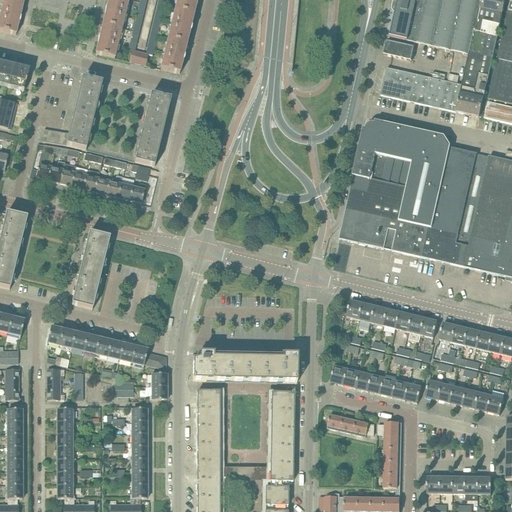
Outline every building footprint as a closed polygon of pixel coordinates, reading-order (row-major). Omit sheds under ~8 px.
[(105,13),(102,25),(121,29),(128,0),(108,0),(106,8),(104,13),(105,13)] [(134,52),(146,0),(140,0),(128,50),(132,51),(134,52)] [(156,0),(149,0),(138,49),(144,50),(156,0)] [(152,56),(165,0),(158,0),(145,55),(148,55),(152,56)] [(177,0),(174,12),(193,16),(196,4),(197,4),(198,0),(177,0)] [(391,38),(407,41),(416,0),(398,0),(395,0),(396,0),(396,1),(396,2),(395,2),(394,3),(393,8),(393,9),(393,10),(394,10),(394,11),(395,11),(396,11),(390,38),(391,38)] [(442,0),(416,0),(407,41),(415,43),(415,44),(416,44),(432,48),(442,0)] [(442,0),(432,48),(450,52),(461,0),(442,0)] [(461,0),(450,52),(469,56),(481,0),(461,0)] [(492,61),(505,0),(481,0),(469,56),(492,61)] [(0,15),(0,31),(15,35),(18,24),(19,24),(20,19),(23,6),(4,1),(0,15)] [(511,3),(510,3),(489,100),(511,105),(511,3)] [(174,12),(167,41),(186,46),(189,34),(190,34),(191,28),(190,28),(193,16),(174,12)] [(98,42),(95,55),(114,59),(121,29),(102,25),(99,37),(97,42),(98,42)] [(407,41),(391,38),(389,43),(386,42),(383,56),(411,62),(415,44),(415,43),(407,41)] [(167,41),(160,70),(179,75),(182,63),(183,63),(184,57),(183,57),(186,46),(167,41)] [(134,52),(132,51),(129,63),(137,65),(140,53),(134,52)] [(140,53),(137,65),(145,67),(148,55),(145,55),(140,53)] [(479,118),(492,61),(469,56),(462,86),(456,113),(479,118)] [(0,86),(23,92),(28,72),(16,69),(16,68),(11,67),(10,68),(0,65),(0,86)] [(456,113),(462,86),(387,69),(380,96),(456,113)] [(82,80),(78,96),(97,101),(101,84),(82,80)] [(93,118),(97,101),(78,96),(74,113),(93,118)] [(151,96),(147,113),(166,118),(170,101),(151,96)] [(0,100),(0,110),(14,114),(16,105),(0,100)] [(511,108),(488,103),(484,119),(511,125),(511,108)] [(0,110),(0,118),(12,122),(14,114),(0,110)] [(74,113),(70,130),(89,134),(93,118),(74,113)] [(143,130),(162,134),(166,118),(147,113),(143,130)] [(0,118),(0,128),(10,131),(12,122),(0,118)] [(366,128),(365,129),(365,130),(363,129),(358,151),(375,155),(377,155),(386,157),(386,158),(412,163),(405,192),(415,194),(478,208),(511,215),(511,152),(506,151),(504,161),(489,157),(489,158),(476,155),(449,149),(450,147),(444,137),(375,122),(374,124),(372,124),(371,124),(370,124),(369,125),(368,125),(367,126),(366,127),(366,128)] [(85,151),(89,134),(70,130),(69,135),(66,146),(85,151)] [(143,130),(139,146),(158,151),(162,134),(143,130)] [(43,131),(41,142),(48,143),(50,132),(43,131)] [(50,132),(48,143),(54,144),(56,133),(50,132)] [(56,133),(54,144),(60,145),(62,134),(56,133)] [(62,134),(60,145),(64,146),(66,146),(69,135),(62,134)] [(36,179),(48,182),(51,168),(56,148),(44,146),(40,160),(48,162),(47,167),(39,166),(36,179)] [(154,168),(157,153),(158,151),(139,146),(135,163),(154,168)] [(370,180),(375,155),(358,151),(352,177),(370,180)] [(188,152),(182,174),(190,176),(195,154),(188,152)] [(353,180),(405,192),(412,163),(386,158),(386,157),(377,155),(375,155),(370,180),(352,177),(352,180),(353,180)] [(91,156),(89,162),(101,165),(103,158),(91,156)] [(103,165),(113,168),(114,161),(105,159),(103,165)] [(114,161),(113,168),(125,171),(126,164),(114,161)] [(51,168),(48,182),(59,185),(64,165),(64,164),(58,163),(56,170),(51,168)] [(76,168),(64,165),(59,185),(71,188),(76,168)] [(150,170),(137,167),(136,173),(134,180),(147,183),(150,170)] [(75,169),(71,188),(83,190),(86,177),(87,171),(75,169)] [(86,177),(83,190),(94,193),(97,180),(99,174),(87,171),(86,177)] [(114,184),(109,183),(106,196),(118,199),(121,185),(122,179),(116,177),(114,184)] [(109,183),(97,180),(94,193),(106,196),(109,183)] [(415,194),(405,192),(353,180),(352,180),(338,240),(401,254),(415,194)] [(132,188),(121,185),(118,199),(129,202),(132,188)] [(132,188),(129,202),(141,205),(144,191),(146,186),(139,185),(138,190),(132,188)] [(464,268),(478,208),(415,194),(401,254),(464,268)] [(511,278),(511,215),(478,208),(464,268),(511,278)] [(6,214),(0,238),(0,250),(18,255),(26,219),(6,214)] [(89,234),(80,270),(100,275),(109,239),(89,234)] [(0,250),(0,288),(9,291),(18,255),(0,250)] [(80,270),(78,279),(71,306),(92,311),(100,275),(80,270)] [(359,321),(363,305),(362,306),(356,304),(356,303),(350,302),(346,318),(359,321)] [(359,321),(371,324),(375,308),(375,309),(368,307),(368,306),(363,305),(359,321)] [(384,327),(388,311),(387,311),(387,312),(380,310),(381,309),(375,308),(371,324),(384,327)] [(384,327),(396,330),(400,314),(399,315),(393,313),(393,312),(388,311),(384,327)] [(400,314),(396,330),(408,333),(412,317),(412,318),(405,316),(405,315),(400,314)] [(0,333),(8,335),(12,319),(0,316),(0,333)] [(420,336),(424,320),(424,321),(417,319),(417,318),(412,317),(408,333),(420,336)] [(24,322),(12,319),(8,335),(20,338),(24,322)] [(433,339),(437,323),(436,324),(429,322),(430,321),(424,320),(420,336),(433,339)] [(452,344),(456,327),(455,327),(455,329),(448,327),(449,326),(443,324),(439,341),(452,344)] [(464,347),(468,330),(467,332),(461,330),(461,329),(456,327),(452,344),(464,347)] [(51,328),(47,345),(59,348),(63,331),(51,328)] [(476,350),(480,333),(480,334),(473,333),(473,332),(468,330),(464,347),(476,350)] [(75,334),(63,331),(59,348),(71,351),(75,334)] [(489,353),(493,336),(492,336),(492,337),(485,336),(485,334),(480,333),(476,350),(489,353)] [(71,351),(83,353),(87,337),(75,334),(71,351)] [(501,356),(505,339),(504,340),(497,339),(498,337),(493,336),(489,353),(501,356)] [(99,340),(87,337),(83,353),(95,356),(99,340)] [(505,339),(501,356),(511,358),(511,342),(510,342),(510,340),(505,339)] [(99,340),(95,356),(107,359),(111,343),(99,340)] [(123,346),(111,343),(107,359),(119,362),(123,346)] [(123,346),(119,362),(131,365),(135,349),(123,346)] [(143,368),(144,366),(146,355),(147,352),(135,349),(131,365),(143,368)] [(152,356),(146,355),(144,366),(150,367),(152,356)] [(193,362),(192,382),(206,382),(206,380),(282,381),(282,384),(296,384),(297,357),(283,357),(283,361),(213,360),(213,355),(199,355),(199,362),(193,362)] [(150,367),(156,368),(158,358),(152,356),(150,367)] [(447,363),(453,365),(459,366),(461,360),(448,357),(447,363)] [(165,371),(165,359),(158,358),(156,368),(165,371)] [(461,360),(459,366),(472,369),(473,363),(461,360)] [(330,384),(343,387),(347,371),(334,367),(330,384)] [(5,371),(5,387),(18,387),(18,371),(5,371)] [(59,371),(47,371),(47,386),(59,386),(59,382),(63,382),(63,377),(64,377),(64,375),(64,371),(59,371)] [(115,380),(116,374),(104,371),(103,377),(115,380)] [(359,374),(347,371),(343,387),(355,390),(359,374)] [(355,390),(368,393),(372,376),(359,374),(355,390)] [(151,388),(167,388),(167,375),(151,375),(151,388)] [(384,379),(372,376),(368,393),(380,396),(384,379)] [(380,396),(392,399),(396,382),(384,379),(380,396)] [(409,385),(396,382),(392,399),(405,402),(409,385)] [(442,385),(429,382),(425,399),(438,402),(442,385)] [(133,385),(114,385),(114,398),(133,398),(133,385)] [(417,405),(419,397),(421,388),(409,385),(405,402),(417,405)] [(454,388),(442,385),(438,402),(450,405),(454,388)] [(59,397),(59,386),(47,386),(47,402),(64,402),(64,397),(59,397)] [(5,396),(1,396),(1,397),(1,402),(5,402),(18,402),(18,387),(5,387),(5,396)] [(151,388),(151,401),(167,401),(167,388),(151,388)] [(454,388),(450,405),(462,408),(466,391),(454,388)] [(479,394),(466,391),(462,408),(475,411),(479,394)] [(197,392),(197,470),(197,480),(196,511),(219,511),(220,482),(219,470),(219,392),(197,392)] [(269,482),(288,483),(292,483),(294,394),(271,394),(269,482)] [(479,394),(475,411),(487,414),(491,397),(479,394)] [(503,400),(491,397),(487,414),(499,417),(503,400)] [(132,411),(132,424),(147,423),(147,410),(132,411)] [(7,411),(7,424),(22,424),(22,411),(7,411)] [(57,411),(57,424),(72,424),(72,411),(57,411)] [(330,416),(327,430),(340,433),(343,419),(330,416)] [(343,419),(340,433),(353,436),(356,422),(343,419)] [(356,422),(353,436),(365,438),(366,436),(374,436),(374,426),(368,426),(368,425),(356,422)] [(132,424),(132,436),(147,436),(147,423),(132,424)] [(7,437),(22,436),(22,424),(7,424),(7,437)] [(72,436),(72,424),(57,424),(57,436),(72,436)] [(394,493),(394,490),(397,490),(398,424),(385,424),(385,426),(378,426),(378,436),(384,436),(383,492),(394,493)] [(7,437),(7,449),(22,449),(22,436),(7,437)] [(72,449),(72,436),(57,436),(57,449),(72,449)] [(147,449),(147,436),(132,436),(132,449),(147,449)] [(7,462),(22,462),(22,449),(7,449),(7,462)] [(72,462),(72,449),(57,449),(57,462),(72,462)] [(132,449),(132,462),(147,462),(147,449),(132,449)] [(7,462),(7,475),(22,475),(22,462),(7,462)] [(72,474),(72,462),(57,462),(57,474),(72,474)] [(147,474),(147,462),(132,462),(132,474),(147,474)] [(57,487),(72,487),(72,474),(57,474),(57,487)] [(132,474),(132,487),(147,487),(147,474),(132,474)] [(7,487),(22,487),(22,475),(7,475),(7,487)] [(427,496),(440,496),(440,478),(427,478),(427,496)] [(453,478),(440,478),(440,496),(452,496),(453,478)] [(452,496),(465,496),(465,479),(453,478),(452,496)] [(465,496),(478,497),(478,479),(465,479),(465,496)] [(491,497),(491,482),(491,479),(478,479),(478,497),(491,497)] [(22,487),(7,487),(7,500),(17,500),(22,500),(22,487)] [(72,500),(72,487),(57,487),(57,500),(64,500),(69,500),(72,500)] [(132,500),(140,500),(147,500),(147,487),(132,487),(132,500)] [(265,491),(265,506),(287,507),(287,489),(272,488),(272,490),(265,491)] [(319,511),(325,511),(324,511),(338,511),(339,499),(336,499),(336,496),(326,495),(326,498),(319,498),(319,511)] [(399,511),(400,500),(344,499),(343,511),(399,511)] [(3,507),(2,511),(17,511),(18,507),(17,507),(17,500),(7,500),(7,507),(3,507)] [(72,500),(69,500),(64,500),(64,507),(63,507),(63,511),(78,511),(78,507),(72,507),(72,500)] [(130,507),(125,507),(125,511),(140,511),(141,507),(140,507),(140,503),(140,500),(132,500),(130,500),(130,507)] [(89,507),(78,507),(78,511),(93,511),(94,502),(89,502),(89,507)] [(109,511),(125,511),(125,507),(114,507),(114,502),(110,502),(109,511)]
